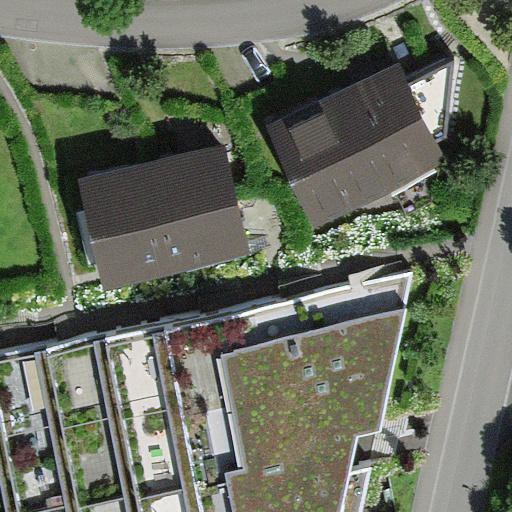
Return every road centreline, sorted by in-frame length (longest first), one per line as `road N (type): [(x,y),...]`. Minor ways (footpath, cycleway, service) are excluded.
road 1 (residential): [(313,0),(193,19),(0,3)]
road 2 (residential): [(511,240),(452,511)]
